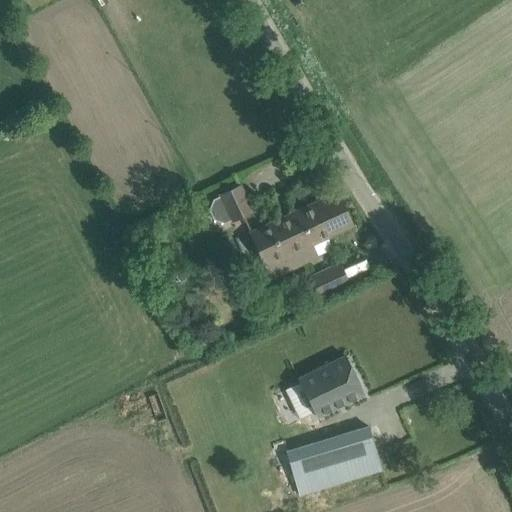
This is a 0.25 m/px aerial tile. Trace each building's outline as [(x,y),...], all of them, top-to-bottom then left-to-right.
[(220,195),(221,195),(214,199),(211,206),(216,217),(224,219),(230,216),(232,221),(252,212),(240,186),(220,195)] [(291,215),(305,247),(298,250),(304,263),(318,257),(312,244),(353,225),(338,192),(320,201),(291,215)] [(298,250),(305,247),(291,215),(250,233),(271,278),(304,263),(298,250)] [(153,231),(142,225),(136,235),(148,241),(153,231)] [(309,275),(318,296),(351,282),(341,260),(309,275)] [(212,328),(193,338),(199,351),(218,341),(212,328)] [(353,371),(346,356),(298,379),(316,416),(364,393),(356,378),(352,380),(349,373),(353,371)] [(307,447),(287,453),(298,493),(383,469),(369,426),(307,445),(307,447)]
